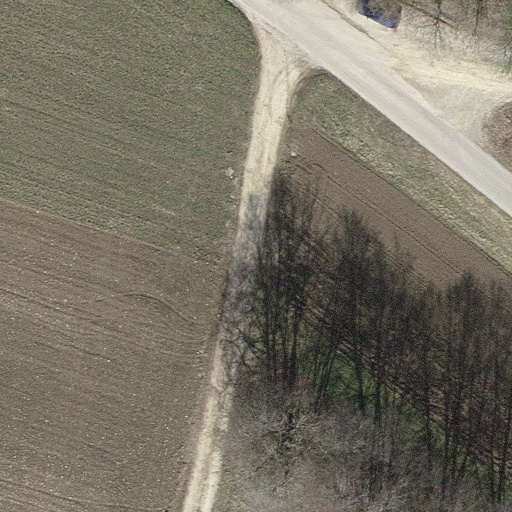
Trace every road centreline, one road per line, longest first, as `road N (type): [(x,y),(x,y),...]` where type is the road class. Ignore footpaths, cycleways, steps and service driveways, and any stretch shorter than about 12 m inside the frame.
road 1 (track): [(511,67),(298,10),(233,387),(195,511)]
road 2 (track): [(280,0),(511,182)]
